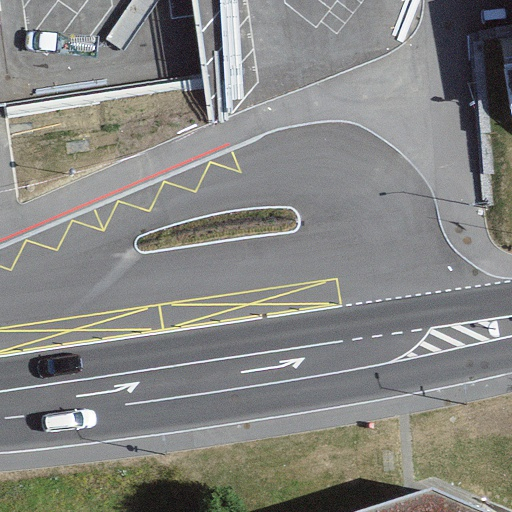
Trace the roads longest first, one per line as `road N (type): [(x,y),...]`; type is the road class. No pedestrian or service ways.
road 1 (secondary): [(511,318),(0,392)]
road 2 (unclassified): [(442,0),(439,84),(374,187)]
